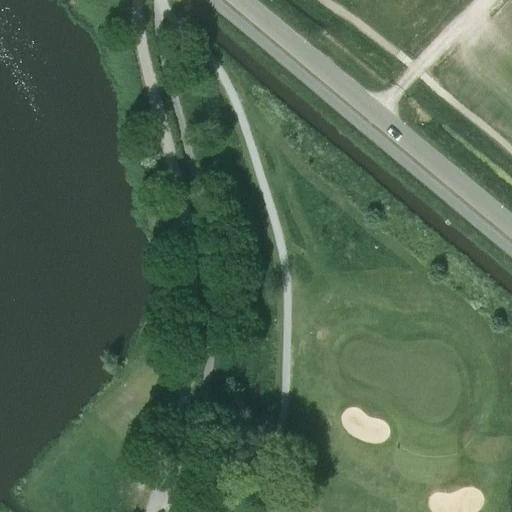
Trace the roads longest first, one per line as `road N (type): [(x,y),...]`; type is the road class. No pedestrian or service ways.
road 1 (tertiary): [(511,230),(239,0)]
road 2 (unknown): [(511,152),(323,0)]
